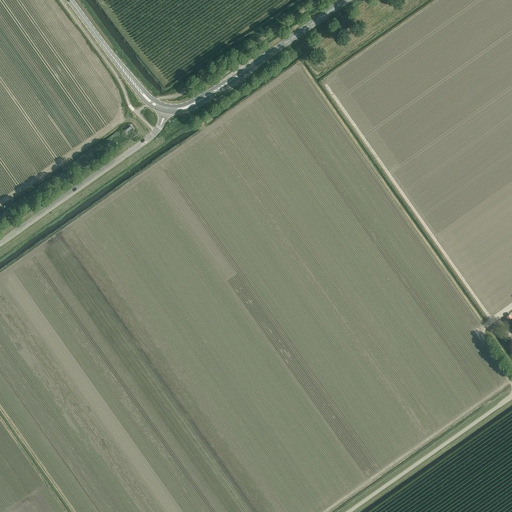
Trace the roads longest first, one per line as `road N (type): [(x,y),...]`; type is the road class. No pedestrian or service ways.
road 1 (track): [(323,81),(491,321)]
road 2 (unclassified): [(0,244),(156,131),(165,112)]
road 3 (unclassified): [(511,396),(349,511)]
road 4 (secondary): [(223,85),(345,0)]
road 5 (secondary): [(84,19),(147,104),(165,112)]
road 6 (secondary): [(166,106),(153,101),(84,19)]
